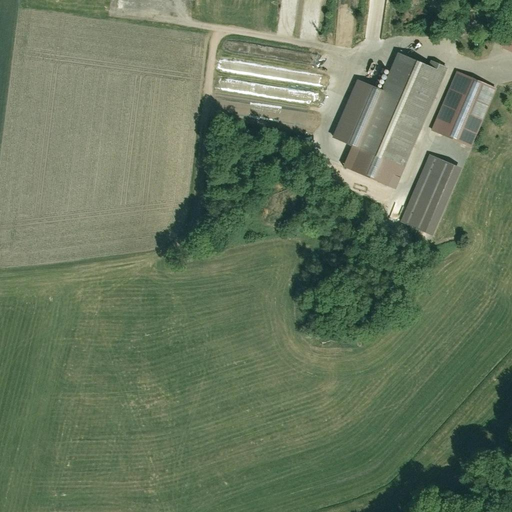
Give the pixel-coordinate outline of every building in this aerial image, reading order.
[(511,14),(497,46),(511,52),(511,14)] [(354,148),(400,169),(442,75),(396,55),(354,148)] [(289,82),(296,80),(292,67),(285,69),(289,82)] [(456,74),(428,132),(465,149),(493,91),(456,74)] [(394,221),(426,235),(456,171),(425,156),(394,221)]
